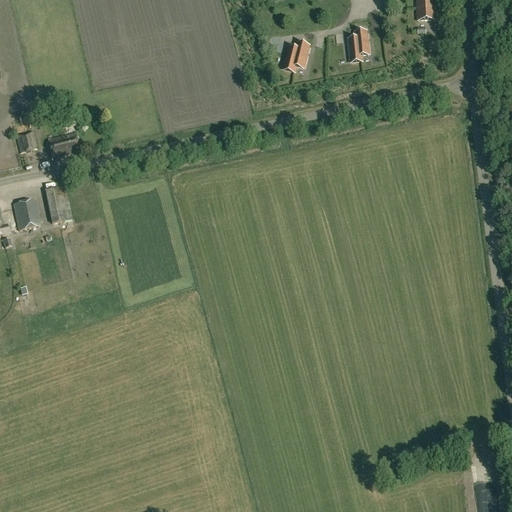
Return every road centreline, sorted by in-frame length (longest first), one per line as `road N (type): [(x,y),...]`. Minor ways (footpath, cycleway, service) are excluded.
road 1 (unclassified): [(0,188),(471,84)]
road 2 (unclassified): [(511,402),(471,84)]
